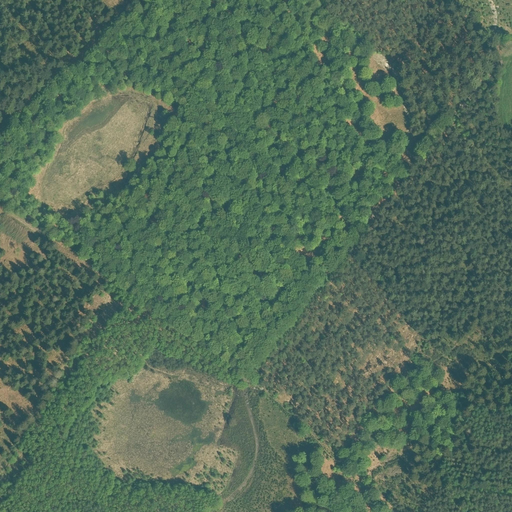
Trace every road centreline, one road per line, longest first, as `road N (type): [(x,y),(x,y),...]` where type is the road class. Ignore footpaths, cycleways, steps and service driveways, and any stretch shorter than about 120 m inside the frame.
road 1 (track): [(205,511),(252,473),(257,448),(248,379),(402,172),(409,138),(393,73)]
road 2 (track): [(0,208),(248,379),(322,444)]
road 3 (track): [(137,0),(0,132)]
